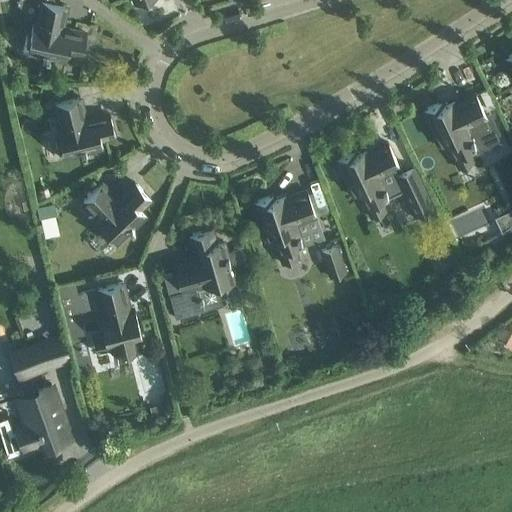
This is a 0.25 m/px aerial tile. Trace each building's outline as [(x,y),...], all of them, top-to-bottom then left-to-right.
[(61,28),(66,5),(41,0),(40,0),(36,21),(32,21),(30,32),(26,32),(22,51),(65,60),(66,53),(81,56),(86,32),(68,28),(68,30),(61,28)] [(423,109),(432,128),(440,146),(447,143),(451,150),(450,150),(459,169),(473,162),(468,151),(475,148),(477,151),(501,140),(489,114),(486,116),(475,93),(455,103),(453,99),(443,104),(441,101),(423,109)] [(60,157),(83,152),(102,147),(100,140),(115,136),(109,113),(91,117),(91,119),(85,120),(80,97),(54,103),(59,125),(56,126),(59,137),(55,138),(60,157)] [(433,208),(413,166),(401,172),(396,161),(388,142),(368,152),(366,149),(355,154),(354,150),(336,159),(344,177),(353,195),(360,192),(363,199),(362,199),(371,218),(386,211),(381,200),(389,197),(403,191),(415,216),(433,208)] [(103,228),(100,230),(114,245),(146,215),(140,209),(151,199),(134,181),(121,194),(122,195),(117,199),(101,182),(82,201),(97,217),(95,219),(103,228)] [(315,216),(313,210),(307,191),(286,198),(285,194),(273,198),(272,195),(253,201),(266,240),(274,237),(276,244),(276,245),(282,264),(298,259),(294,248),(302,245),(294,223),(315,216)] [(42,234),(56,234),(54,202),(40,203),(42,234)] [(215,242),(211,228),(188,235),(193,252),(194,252),(196,258),(173,264),(176,272),(163,276),(175,318),(203,310),(196,285),(213,280),(214,284),(233,278),(223,240),(215,242)] [(329,278),(346,273),(337,245),(320,250),(329,278)] [(75,283),(56,288),(65,325),(81,321),(87,319),(99,316),(103,333),(92,336),(96,352),(108,349),(108,348),(112,347),(113,353),(112,353),(113,357),(139,349),(137,341),(142,339),(135,314),(134,315),(132,308),(129,309),(122,282),(97,288),(80,292),(78,293),(75,283)] [(265,311),(254,314),(259,332),(270,329),(265,311)] [(46,373),(37,349),(27,353),(36,377),(46,373)] [(69,431),(53,390),(25,400),(34,423),(18,429),(20,433),(15,435),(10,420),(0,423),(0,428),(11,462),(24,457),(23,453),(27,452),(28,455),(48,447),(49,450),(63,445),(59,435),(69,431)]
